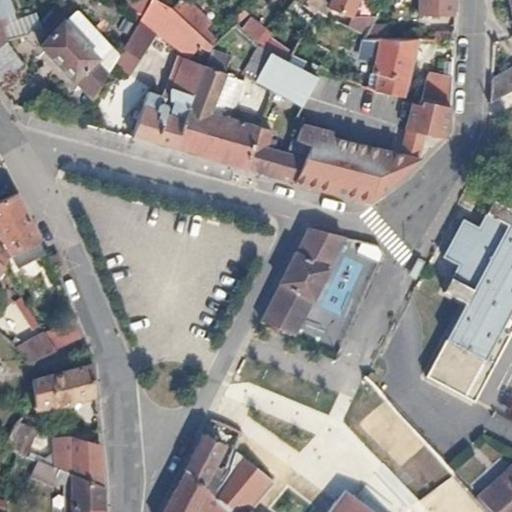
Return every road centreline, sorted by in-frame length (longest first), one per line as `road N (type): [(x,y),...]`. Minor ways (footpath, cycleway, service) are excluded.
road 1 (residential): [(122,472),(108,371),(6,136)]
road 2 (residential): [(122,472),(198,400),(292,212)]
road 3 (residential): [(6,136),(292,212)]
road 4 (residential): [(415,191),(460,129),(467,0)]
road 5 (residential): [(366,337),(402,257),(415,191)]
road 6 (residential): [(292,212),(367,226),(415,191)]
